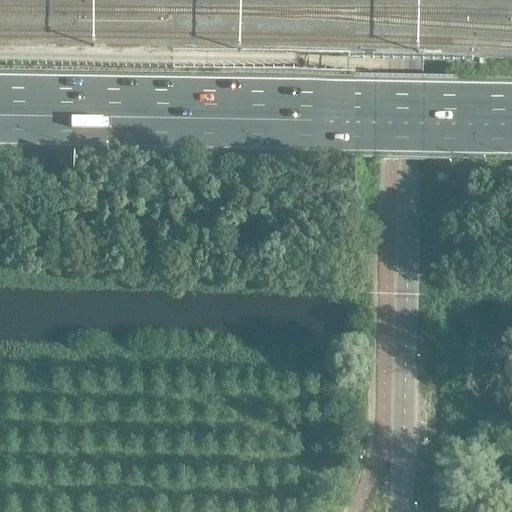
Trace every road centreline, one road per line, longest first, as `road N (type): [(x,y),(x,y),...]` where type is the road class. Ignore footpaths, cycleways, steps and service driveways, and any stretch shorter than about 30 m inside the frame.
road 1 (unclassified): [(413,0),(403,511)]
road 2 (motorway): [(0,103),(511,111)]
